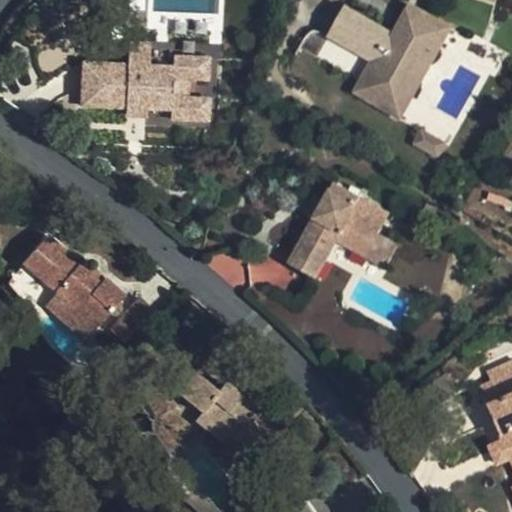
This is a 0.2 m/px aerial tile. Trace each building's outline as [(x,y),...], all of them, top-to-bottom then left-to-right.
[(356,0),(348,0),(328,35),(371,60),(357,82),(382,96),(395,73),(418,86),(457,19),(425,0),(412,0),(398,24),(396,28),(387,23),(390,19),(356,0)] [(398,24),(390,19),(387,23),(396,28),(398,24)] [(81,103),(128,105),(128,96),(148,98),(148,105),(171,107),(170,117),(208,119),(209,98),(173,96),(174,76),(207,78),(208,57),(173,55),(172,66),(150,64),(151,44),(127,43),(126,64),(84,62),(81,103)] [(404,109),(418,86),(395,73),(382,96),(404,109)] [(128,96),(128,105),(127,117),(147,118),(148,105),(148,98),(128,96)] [(448,135),(425,122),(417,135),(440,148),(448,135)] [(336,181),(326,198),(313,219),(288,262),(313,278),(337,239),(385,269),(397,246),(379,234),(382,228),(352,209),(361,197),(336,181)] [(313,219),(326,198),(317,193),(304,214),(313,219)] [(390,215),(361,197),(352,209),(382,228),(390,215)] [(21,262),(76,310),(95,327),(123,294),(103,278),(98,283),(86,272),(45,236),(21,262)] [(91,267),(86,272),(98,283),(103,278),(91,267)] [(95,327),(76,310),(65,322),(84,340),(95,327)] [(216,393),(192,371),(176,390),(199,412),(195,418),(223,443),(221,447),(240,465),(265,437),(242,418),(251,406),(225,383),(216,393)] [(511,373),(508,375),(511,384),(511,396),(488,406),(502,439),(510,457),(511,460),(511,486),(511,487),(511,488),(511,373)] [(511,396),(511,384),(508,375),(480,388),(488,406),(511,396)] [(483,400),(470,406),(484,441),(497,435),(483,400)] [(496,463),(510,457),(502,439),(488,446),(496,463)] [(255,488),(242,500),(249,507),(272,485),(257,466),(245,476),(255,488)] [(244,511),(249,507),(242,500),(235,507),(239,511),(244,511)]
